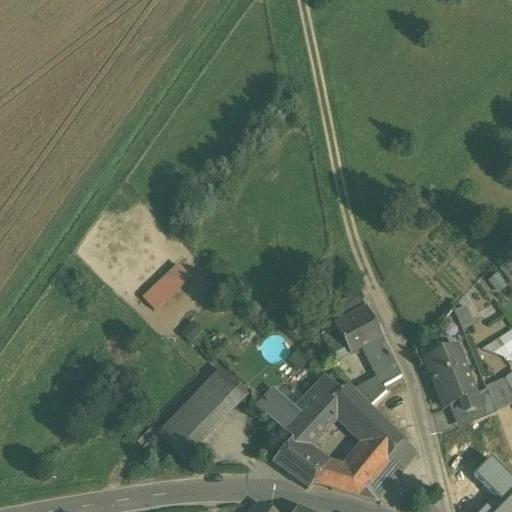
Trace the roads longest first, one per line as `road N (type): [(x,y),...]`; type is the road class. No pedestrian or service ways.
road 1 (track): [(0,352),(250,0)]
road 2 (track): [(384,310),(359,261),(353,205),(302,0)]
road 3 (secondary): [(76,511),(240,488),(352,511)]
